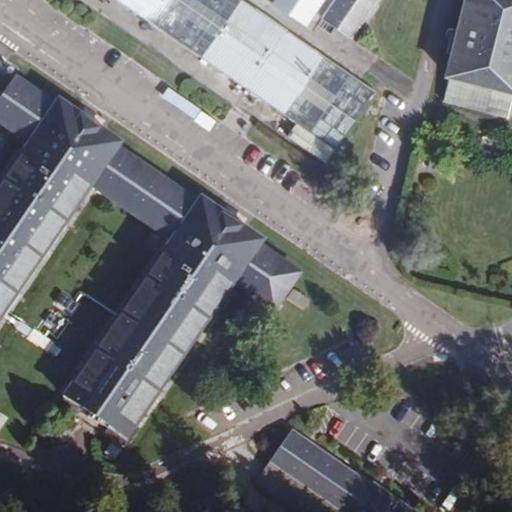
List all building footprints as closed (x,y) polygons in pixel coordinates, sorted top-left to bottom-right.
[(377,95),(242,0),(120,0),(296,125),(285,140),(325,169),(377,95)] [(327,0),(273,0),(270,5),(307,30),(327,0)] [(380,0),(337,0),(323,21),(352,41),(380,0)] [(511,0),(470,0),(450,85),(511,99),(511,0)] [(62,119),(5,81),(0,87),(0,123),(40,153),(0,209),(0,341),(102,195),(185,251),(75,411),(137,453),(249,294),(287,316),(307,288),(266,262),(273,253),(212,213),(205,217),(122,166),(126,153),(68,115),(62,119)] [(0,437),(0,438),(12,419),(0,411),(0,437)] [(286,445),(262,483),(311,511),(415,511),(374,486),(368,494),(286,445)]
